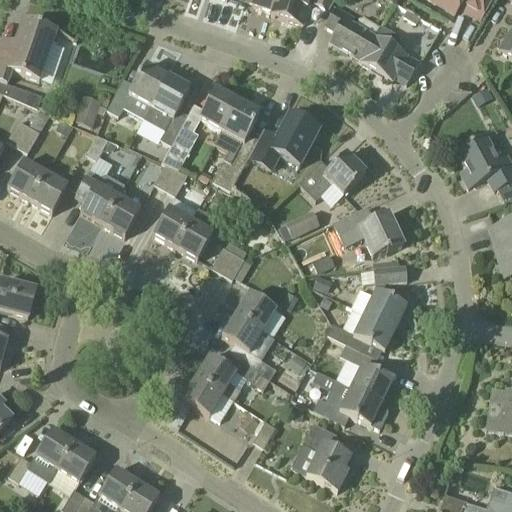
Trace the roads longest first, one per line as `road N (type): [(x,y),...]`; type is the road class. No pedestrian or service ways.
road 1 (residential): [(130,0),(335,70),(411,136)]
road 2 (residential): [(411,136),(453,198),(462,229),(459,332)]
road 3 (residential): [(166,373),(188,338),(188,302),(179,289),(132,262),(98,263),(81,278)]
road 4 (residential): [(459,332),(384,511)]
road 5 (residential): [(271,511),(133,418)]
road 6 (residential): [(133,418),(79,383),(65,352),(70,319)]
